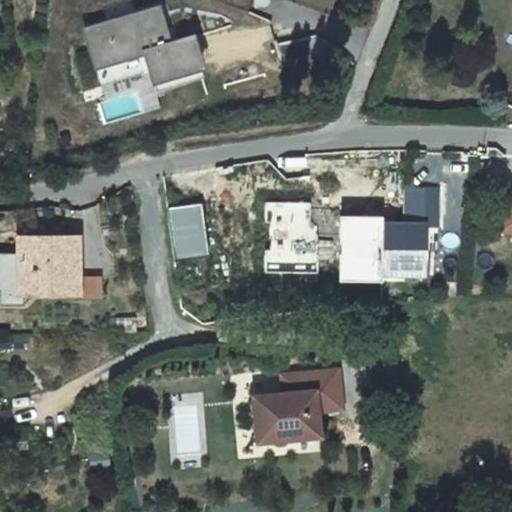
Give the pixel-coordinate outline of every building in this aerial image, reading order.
[(213,70),(203,31),(176,38),(166,2),(87,24),(99,67),(149,54),(158,85),(213,70)] [(28,164),(30,144),(3,141),(1,161),(28,164)] [(343,265),(368,266),(368,283),(405,284),(406,268),(434,270),(436,253),(427,252),(428,227),(441,227),(444,188),(411,186),(409,221),(366,219),(366,211),(347,210),(343,265)] [(76,239),(18,237),(17,291),(37,292),(37,285),(75,286),(76,239)] [(255,400),(260,449),(323,440),(320,414),(345,412),(341,373),(301,376),(303,394),(286,396),(255,400)] [(303,394),(301,376),(284,378),(286,396),(303,394)]
